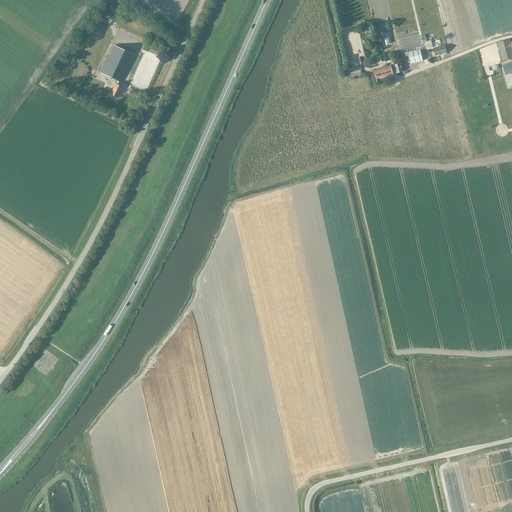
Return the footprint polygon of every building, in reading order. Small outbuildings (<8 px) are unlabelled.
[(397,46),(398,45),(393,25),(388,27),(388,28),(382,30),(386,46),(387,48),(388,54),(398,52),(397,46)] [(425,35),(399,41),(402,54),(425,48),(424,41),(427,41),(425,35)] [(511,41),(510,42),(509,39),(497,42),(502,61),(511,58),(511,41)] [(119,86),(133,55),(113,46),(101,74),(116,80),(110,94),(116,97),(121,87),(119,86)] [(436,55),(447,53),(445,46),(434,48),(436,55)] [(420,50),(408,52),(404,53),(406,61),(408,60),(410,60),(411,64),(423,61),(420,50)] [(396,59),(393,60),(397,73),(403,71),(400,63),(398,64),(396,59)] [(505,75),(511,73),(511,62),(503,65),(505,75)] [(391,66),(370,72),(373,84),(377,83),(376,78),(393,74),(391,66)] [(349,73),(351,79),(362,76),(361,70),(349,73)] [(95,100),(100,103),(105,92),(100,89),(95,100)]
